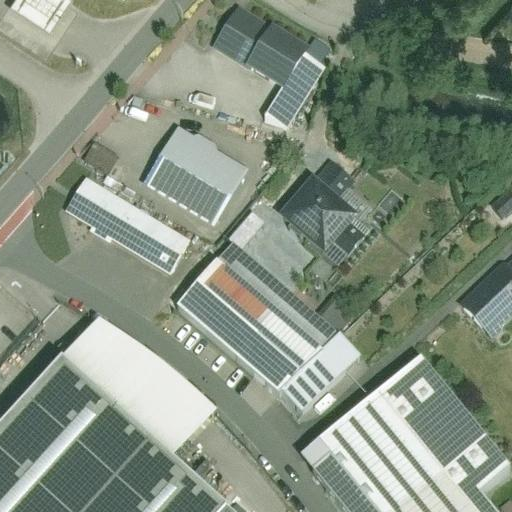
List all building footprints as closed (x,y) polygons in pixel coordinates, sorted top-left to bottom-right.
[(24,0),(13,18),(51,44),(72,12),(54,0),(24,0)] [(287,137),(326,73),(306,61),(310,54),(239,11),(211,58),(280,99),(265,124),(287,137)] [(148,193),(213,231),(246,176),(180,138),(148,193)] [(327,166),(309,187),(335,209),(352,188),(327,166)] [(188,247),(83,186),(64,219),(169,280),(188,247)] [(275,227),(321,265),(355,226),(335,209),(309,187),(275,227)] [(488,206),(504,225),(511,217),(511,193),(508,189),(488,206)] [(335,340),(232,250),(177,314),(299,418),(358,363),(335,340)] [(511,262),(458,311),(490,347),(511,322),(511,262)] [(218,511),(173,469),(218,418),(100,328),(0,436),(0,511),(218,511)] [(418,368),(299,466),(337,511),(485,511),(476,500),(507,474),(418,368)]
